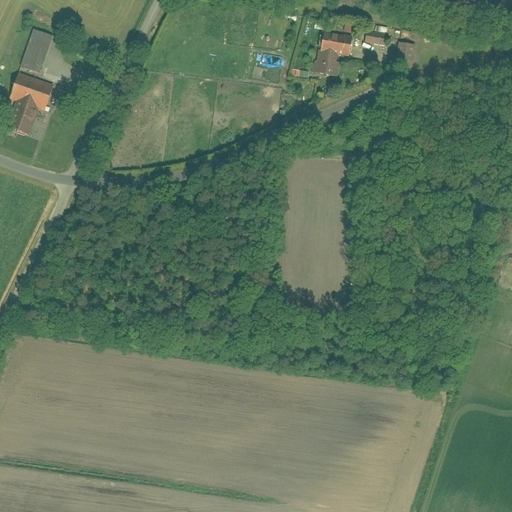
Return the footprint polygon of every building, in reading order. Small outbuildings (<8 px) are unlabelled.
[(293,24),(294,16),(281,14),(280,22),(293,24)] [(384,37),(358,33),(357,47),(382,51),(384,37)] [(47,39),(34,35),(24,66),(37,70),(47,39)] [(349,45),(322,40),(317,71),(330,73),(332,55),(347,58),(349,45)] [(410,47),(392,46),(391,69),(409,70),(410,47)] [(303,80),(311,80),(311,71),(303,71),(303,80)] [(11,104),(17,106),(7,132),(29,140),(38,114),(43,116),(52,92),(20,80),(11,104)]
